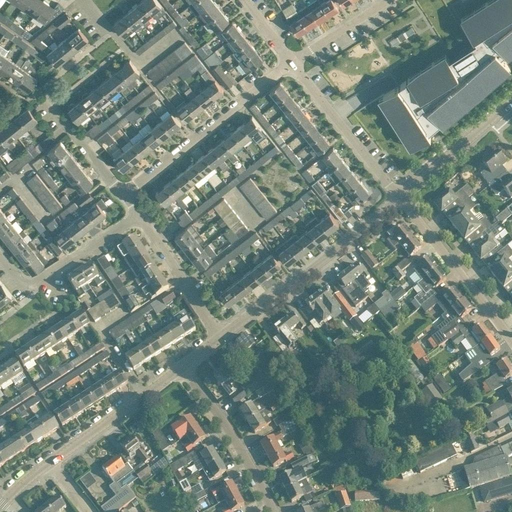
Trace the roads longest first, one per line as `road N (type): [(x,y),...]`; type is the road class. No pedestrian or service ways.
road 1 (tertiary): [(220,338),(400,197)]
road 2 (residential): [(123,192),(291,63)]
road 3 (residential): [(511,340),(400,197)]
road 4 (residential): [(400,197),(291,63)]
road 5 (residential): [(272,511),(222,420),(181,368)]
road 6 (tertiary): [(49,463),(181,368)]
road 7 (tertiary): [(400,197),(511,101)]
road 8 (residential): [(220,338),(140,215)]
road 9 (residential): [(123,192),(40,90)]
